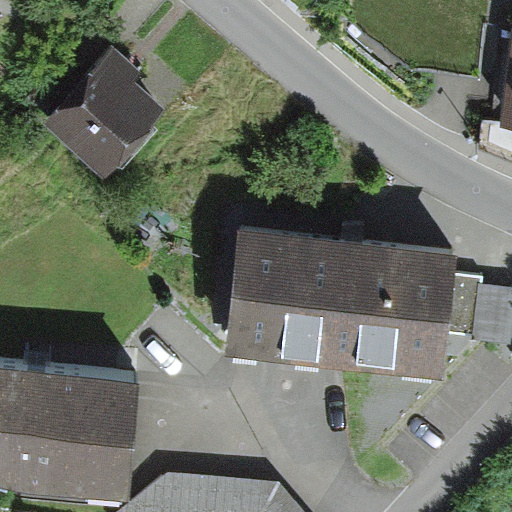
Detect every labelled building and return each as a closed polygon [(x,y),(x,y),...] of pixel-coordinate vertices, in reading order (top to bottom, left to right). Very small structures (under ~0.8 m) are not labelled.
[(511,109),(511,20),(500,108),(509,110),(511,109)] [(66,54),(31,93),(48,107),(43,114),(105,168),(168,98),(137,71),(144,63),(113,36),(83,69),(66,54)] [(511,109),(509,110),(502,116),(483,114),(480,141),(511,152),(511,109)] [(238,223),(224,346),(446,369),(450,330),(476,333),(476,339),(511,342),(511,283),(486,281),(487,273),(456,270),(459,247),(238,223)] [(0,355),(0,466),(132,478),(142,368),(0,355)] [(306,511),(281,482),(168,472),(112,511),(306,511)]
